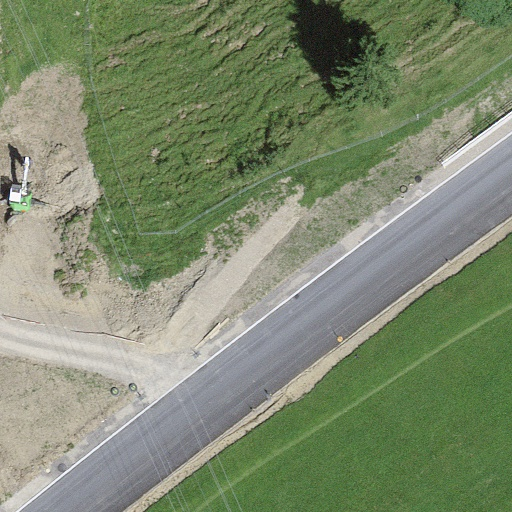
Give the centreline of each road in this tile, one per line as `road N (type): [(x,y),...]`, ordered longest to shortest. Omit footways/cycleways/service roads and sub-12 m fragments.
road 1 (tertiary): [(511,172),(70,511)]
road 2 (track): [(0,337),(166,381),(200,408)]
